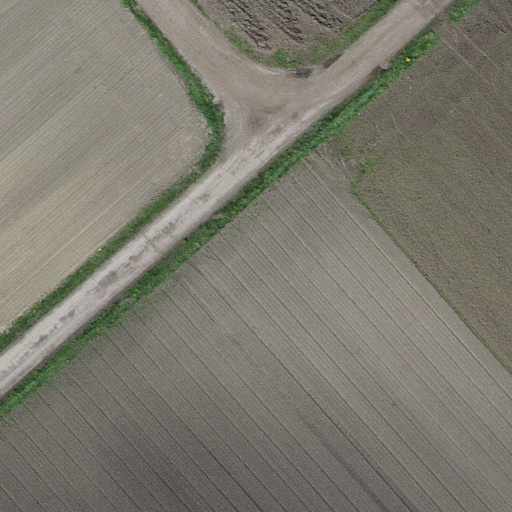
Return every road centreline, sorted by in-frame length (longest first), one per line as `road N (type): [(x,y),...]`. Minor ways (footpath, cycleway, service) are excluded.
road 1 (track): [(0,406),(455,0)]
road 2 (track): [(302,136),(180,0)]
